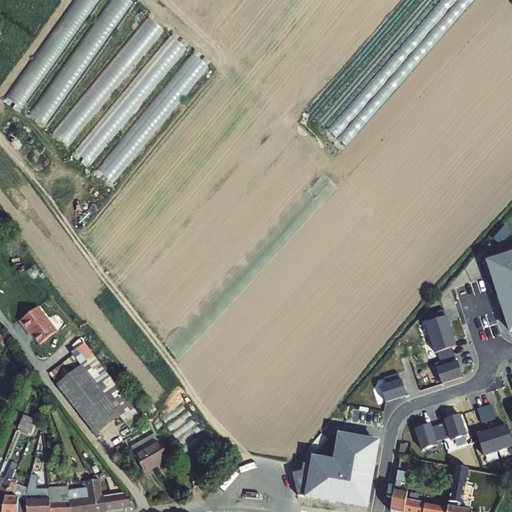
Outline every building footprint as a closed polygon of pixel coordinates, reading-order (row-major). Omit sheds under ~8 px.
[(75,0),(6,94),(22,106),(100,0),(75,0)] [(48,124),(134,0),(133,0),(109,0),(31,112),(48,124)] [(69,144),(163,27),(148,14),(53,131),(69,144)] [(90,166),(186,45),(173,35),(81,153),(87,157),(83,161),(90,166)] [(192,49),(99,169),(115,182),(208,62),(192,49)] [(511,253),(486,262),(511,337),(511,336),(511,253)] [(20,324),(28,335),(31,333),(41,345),(57,332),(38,309),(20,324)] [(446,314),(425,321),(431,339),(452,332),(446,314)] [(452,332),(431,339),(437,355),(457,348),(452,332)] [(8,339),(1,344),(3,348),(11,342),(8,339)] [(74,356),(50,375),(59,385),(82,366),(74,356)] [(95,357),(82,366),(121,416),(133,406),(95,357)] [(458,361),(436,368),(441,384),(463,377),(458,361)] [(98,435),(121,416),(82,366),(59,385),(98,435)] [(401,374),(379,380),(386,402),(408,395),(401,374)] [(463,413),(444,418),(446,423),(440,426),(442,432),(444,439),(450,437),(451,442),(469,437),(463,413)] [(39,425),(24,418),(19,431),(33,437),(39,425)] [(433,423),(415,428),(422,451),(438,446),(437,441),(444,439),(442,432),(440,426),(434,427),(433,423)] [(511,438),(507,424),(492,428),(499,451),(511,446),(511,438)] [(499,451),(492,428),(477,433),(484,455),(499,451)] [(334,460),(312,457),(305,499),(370,511),(381,440),(338,434),(334,460)] [(155,435),(133,448),(147,473),(169,460),(155,435)] [(402,457),(399,472),(408,474),(410,465),(411,459),(407,458),(402,457)] [(469,469),(455,467),(449,507),(447,511),(473,511),(474,510),(463,508),(468,477),(469,469)] [(14,480),(15,478),(18,471),(14,469),(10,478),(14,480)] [(399,472),(392,511),(391,511),(405,511),(408,500),(409,494),(402,492),(403,485),(406,486),(408,474),(399,472)] [(27,501),(27,511),(51,511),(50,488),(35,488),(35,487),(35,486),(36,486),(36,485),(38,477),(32,475),(28,488),(27,494),(27,501)] [(0,511),(4,511),(6,498),(13,483),(9,481),(1,478),(0,481),(0,511)] [(6,498),(4,511),(27,511),(27,501),(21,500),(25,488),(18,485),(19,480),(15,478),(14,480),(13,483),(6,498)] [(88,491),(92,511),(107,511),(105,497),(101,498),(100,481),(87,482),(88,489),(88,491)] [(50,488),(51,511),(71,511),(70,492),(70,488),(50,488)] [(70,492),(71,511),(92,511),(88,491),(70,492)] [(105,497),(107,511),(108,511),(136,508),(126,495),(105,497)] [(447,511),(449,507),(431,504),(432,500),(426,499),(425,503),(408,500),(405,511),(447,511)]
